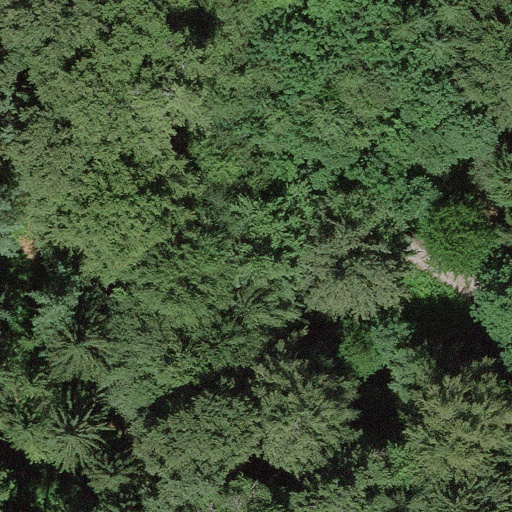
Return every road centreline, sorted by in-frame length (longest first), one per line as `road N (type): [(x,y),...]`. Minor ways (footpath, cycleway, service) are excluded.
road 1 (track): [(34,0),(511,312)]
road 2 (track): [(27,0),(20,54),(33,116),(105,285),(184,511)]
